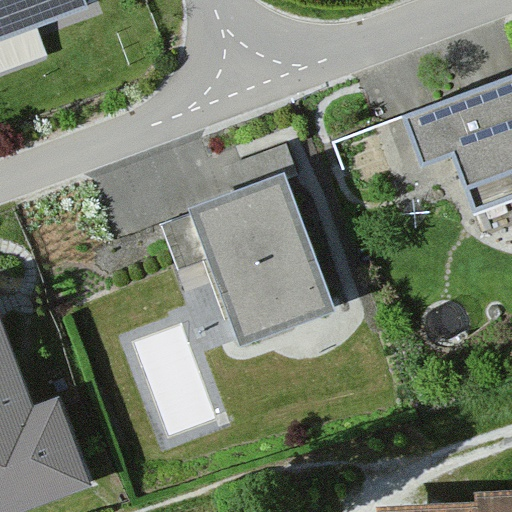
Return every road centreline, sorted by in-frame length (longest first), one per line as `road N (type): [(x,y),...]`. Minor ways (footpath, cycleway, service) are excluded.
road 1 (residential): [(253,87),(311,76),(511,0)]
road 2 (residential): [(0,189),(253,87)]
road 3 (track): [(511,452),(374,489)]
